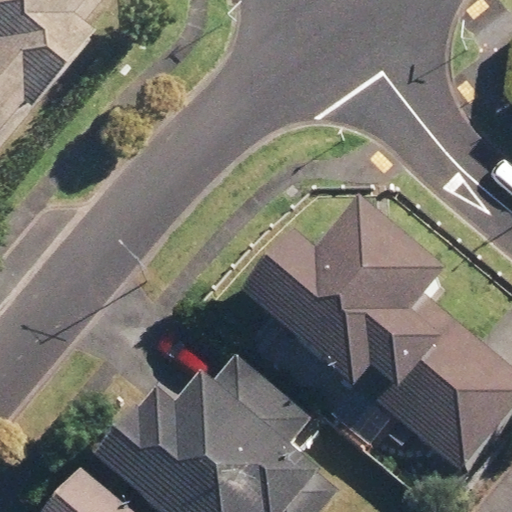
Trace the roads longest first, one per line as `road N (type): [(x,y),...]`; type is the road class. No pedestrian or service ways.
road 1 (residential): [(0,370),(204,145),(344,25)]
road 2 (residential): [(344,25),(449,161),(511,212)]
